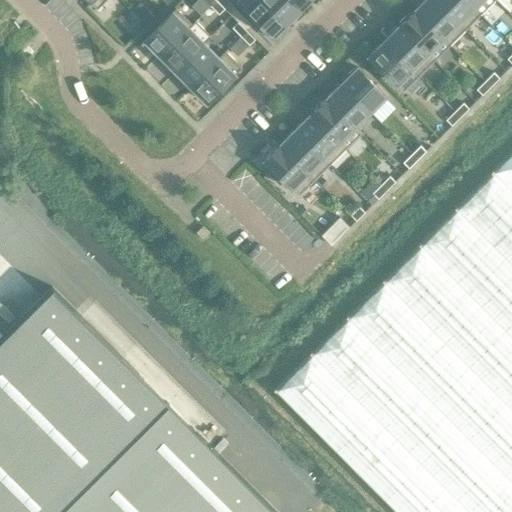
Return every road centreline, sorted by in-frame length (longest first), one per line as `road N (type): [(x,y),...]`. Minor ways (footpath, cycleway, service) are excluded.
road 1 (residential): [(20,0),(55,38),(73,97),(161,178),(176,175),(353,0)]
road 2 (unknown): [(334,511),(66,252),(38,229),(0,218)]
